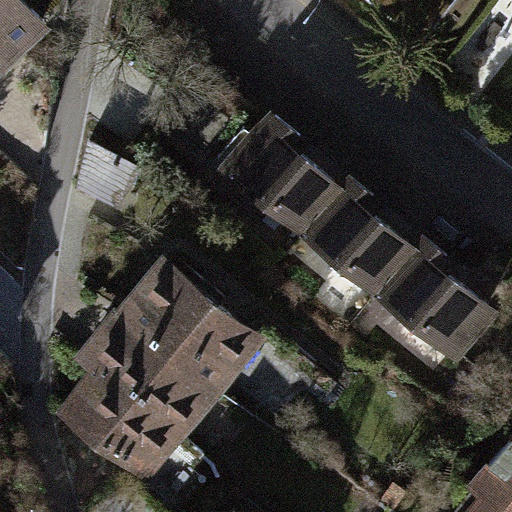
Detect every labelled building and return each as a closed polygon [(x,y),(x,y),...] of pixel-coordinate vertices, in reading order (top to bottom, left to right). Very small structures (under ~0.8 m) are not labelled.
[(26,0),(0,0),(0,78),(53,27),(26,0)] [(369,0),(428,47),(466,0),(369,0)] [(511,65),(495,83),(511,98),(511,65)] [(273,115),(223,177),(464,370),(505,319),(462,284),(470,274),(424,237),(415,248),(380,220),(388,209),(346,176),(338,186),(307,161),(317,150),(273,115)] [(84,198),(124,217),(144,175),(89,148),(84,198)] [(273,346),(167,260),(80,367),(95,379),(58,425),(149,499),(273,346)] [(511,511),(511,452),(465,511),(511,511)]
